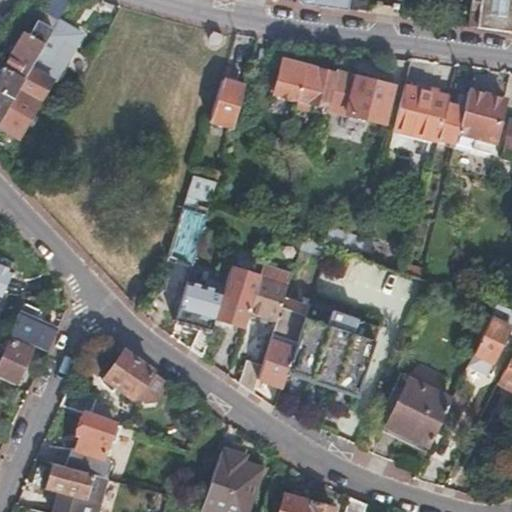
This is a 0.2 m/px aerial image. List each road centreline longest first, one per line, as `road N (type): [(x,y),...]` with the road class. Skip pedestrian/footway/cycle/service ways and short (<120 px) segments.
road 1 (residential): [(79,272),(128,324),(260,420),(322,459),(460,511)]
road 2 (residential): [(151,0),(247,21),(511,52)]
road 3 (residential): [(79,272),(80,311),(0,494)]
